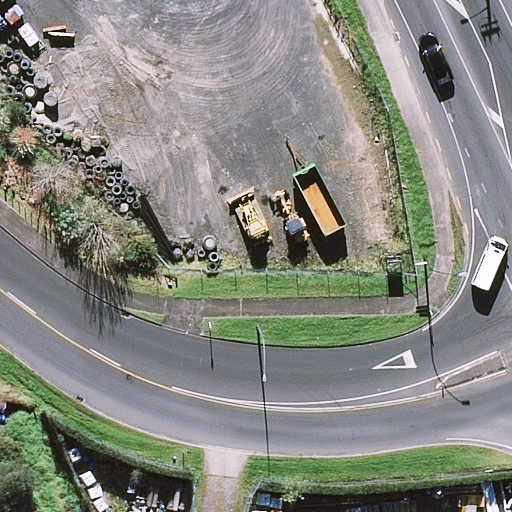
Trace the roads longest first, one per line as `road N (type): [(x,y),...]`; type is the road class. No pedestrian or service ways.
road 1 (tertiary): [(0,289),(88,352),(175,397),(225,411),(313,422),(407,411),(511,376)]
road 2 (tertiary): [(436,0),(511,154)]
